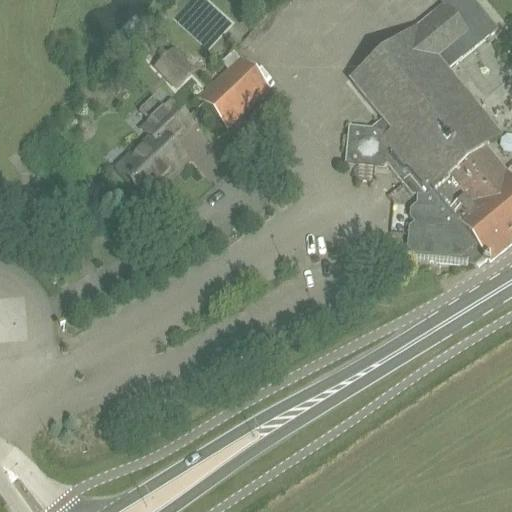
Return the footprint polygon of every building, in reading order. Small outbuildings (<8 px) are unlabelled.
[(467,114),(439,80),(497,32),(470,0),(441,0),(439,3),(444,9),(417,31),(416,30),(352,82),(383,121),(371,130),(349,128),(345,168),(391,172),(411,197),(423,198),(422,207),(411,206),(406,255),(459,260),(465,256),(474,268),(477,266),(479,269),(486,263),(486,262),(488,260),(491,264),(511,245),(511,169),(506,174),(506,173),(505,174),(484,148),(498,137),(475,108),(467,114)] [(171,51),(155,65),(175,88),(191,75),(171,51)] [(269,92),(240,60),(198,98),(226,130),(269,92)] [(171,148),(192,127),(171,106),(144,132),(151,140),(118,171),(144,199),(184,161),(171,148)] [(340,177),(340,151),(331,151),(331,177),(340,177)] [(359,189),(375,189),(375,175),(359,175),(359,189)]
